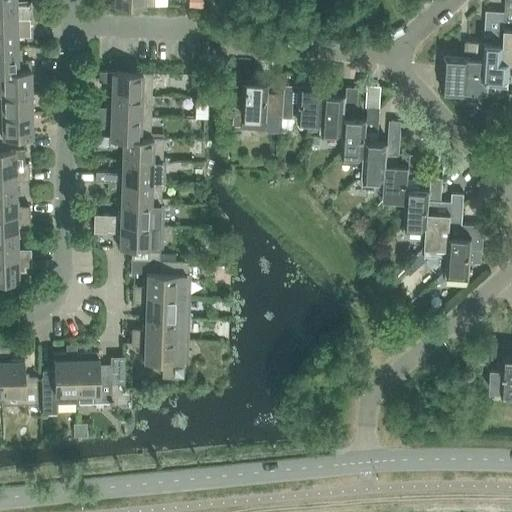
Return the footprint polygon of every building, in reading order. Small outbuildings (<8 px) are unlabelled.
[(0,27),(29,27),(29,5),(16,6),(0,6),(0,27)] [(511,20),(505,20),(505,10),(486,9),(485,27),(485,35),(493,36),(493,35),(499,35),(499,39),(505,40),(503,61),(510,61),(511,61),(511,20)] [(0,27),(0,49),(17,49),(17,36),(30,36),(29,27),(0,27)] [(508,88),(510,61),(503,61),(505,40),(499,39),(499,35),(493,35),(493,36),(493,43),(465,41),(465,50),(473,50),(479,50),(479,54),(484,55),(483,75),(489,76),(489,86),(508,88)] [(0,71),(17,70),(17,69),(30,69),(30,61),(21,62),(21,49),(17,49),(0,49),(0,71)] [(442,89),(488,92),(489,86),(489,76),(483,75),(484,55),(479,54),(479,50),(473,50),(473,58),(444,56),(442,89)] [(0,92),(31,92),(30,69),(17,69),(17,70),(0,71),(0,92)] [(111,81),(111,94),(151,95),(152,72),(99,71),(98,80),(111,81)] [(206,74),(192,73),(192,86),(205,86),(206,76),(206,74)] [(242,128),(266,129),(283,131),(284,117),(281,117),(283,94),(269,93),(270,82),(245,80),(244,96),(235,95),(233,126),(242,127),(242,128)] [(281,117),(284,117),(298,118),(321,120),(323,85),(324,81),(312,80),(312,84),(299,84),(299,88),(290,87),(289,94),(283,94),(281,117)] [(322,120),(321,129),(343,131),(343,130),(344,117),(345,117),(346,106),(357,107),(358,87),(347,87),(346,94),(324,93),(324,85),(323,85),(321,120),(322,120)] [(0,92),(0,114),(32,113),(31,92),(0,92)] [(97,106),(97,115),(151,116),(151,95),(111,94),(110,107),(97,106)] [(342,162),(364,163),(364,154),(363,154),(364,154),(365,141),(366,141),(367,130),(378,131),(380,107),(368,106),(367,118),(345,117),(344,117),(343,130),(343,131),(342,162)] [(0,114),(0,137),(10,137),(10,136),(32,136),(32,113),(0,114)] [(110,124),(110,135),(150,136),(151,116),(97,115),(97,124),(110,124)] [(363,183),(385,184),(385,178),(384,178),(384,177),(385,177),(386,164),(387,164),(388,152),(399,153),(401,121),(390,120),(388,142),(366,141),(365,141),(364,154),(363,154),(364,154),(364,163),(363,177),(363,183)] [(311,133),(310,143),(319,144),(320,134),(311,133)] [(122,146),(122,159),(162,160),(162,159),(162,156),(163,138),(150,138),(150,136),(110,135),(109,145),(122,146)] [(0,171),(28,171),(28,162),(24,162),(24,148),(10,149),(10,137),(0,137),(0,171)] [(384,200),(405,201),(406,201),(407,188),(408,188),(408,177),(420,178),(422,154),(410,154),(409,165),(387,164),(386,164),(385,177),(384,177),(384,178),(385,178),(385,184),(384,200)] [(96,179),(108,180),(162,182),(162,163),(162,160),(122,159),(121,172),(108,171),(96,172),(96,179)] [(279,160),(271,167),(278,175),(286,167),(279,160)] [(0,171),(0,193),(16,193),(15,180),(29,180),(28,171),(0,171)] [(404,230),(427,231),(427,225),(429,225),(430,211),(429,211),(429,201),(441,202),(443,178),(431,177),(430,189),(408,188),(407,188),(406,201),(405,201),(406,202),(404,230)] [(121,189),(120,202),(161,203),(161,202),(161,197),(162,182),(108,180),(108,189),(121,189)] [(0,193),(0,214),(29,214),(29,205),(19,206),(19,201),(16,201),(16,193),(0,193)] [(427,255),(447,256),(448,249),(447,249),(447,248),(448,248),(449,235),(450,235),(450,225),(462,225),(462,224),(463,202),(452,201),(451,213),(430,211),(429,225),(427,225),(427,231),(425,247),(427,247),(427,255)] [(95,214),(95,223),(160,225),(161,208),(161,203),(120,202),(120,210),(117,210),(117,215),(95,214)] [(0,214),(0,235),(17,235),(17,223),(30,223),(29,214),(0,214)] [(131,247),(131,259),(159,260),(160,225),(95,223),(95,232),(119,232),(119,246),(131,247)] [(448,249),(447,256),(447,269),(436,278),(441,283),(446,279),(469,281),(470,261),(482,261),(484,225),(473,224),(462,224),(462,225),(450,225),(450,235),(449,235),(448,248),(447,248),(447,249),(448,249)] [(0,235),(0,258),(31,257),(30,249),(17,249),(17,235),(0,235)] [(31,257),(0,258),(0,288),(6,289),(6,281),(18,280),(18,271),(25,271),(25,266),(31,266),(31,257)] [(133,285),(133,294),(186,296),(187,262),(159,260),(131,259),(131,271),(146,272),(146,280),(144,280),(143,286),(133,285)] [(145,303),(145,316),(185,317),(186,296),(133,294),(132,303),(145,303)] [(131,328),(131,337),(185,339),(185,317),(145,316),(145,324),(142,324),(142,329),(131,328)] [(185,339),(131,337),(131,346),(144,346),(144,360),(162,361),(161,376),(184,377),(185,339)] [(78,403),(77,357),(76,343),(66,343),(66,351),(53,351),(54,375),(41,376),(42,413),(56,412),(56,403),(78,403)] [(511,391),(511,356),(504,356),(504,344),(493,343),(490,390),(511,391)] [(9,346),(1,346),(2,396),(2,404),(37,404),(36,376),(24,376),(24,358),(10,359),(9,346)] [(99,357),(77,357),(78,403),(112,402),(112,383),(124,383),(124,356),(110,356),(110,362),(99,362),(99,357)] [(74,423),(74,434),(74,435),(87,434),(87,433),(87,422),(74,423)]
